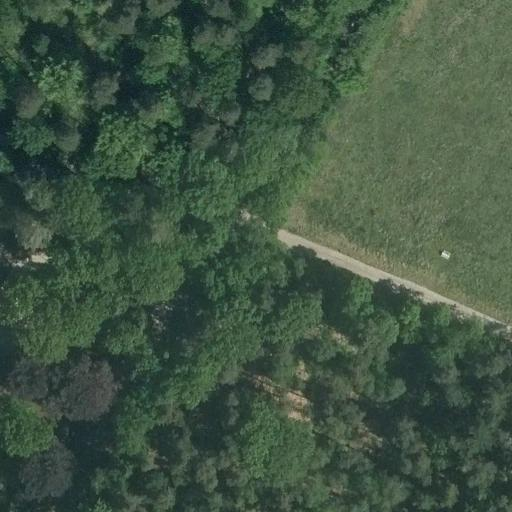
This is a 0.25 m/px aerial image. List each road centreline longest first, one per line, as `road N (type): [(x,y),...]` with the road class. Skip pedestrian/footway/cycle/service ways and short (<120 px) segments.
road 1 (unclassified): [(60,511),(364,0)]
road 2 (track): [(511,338),(234,216)]
